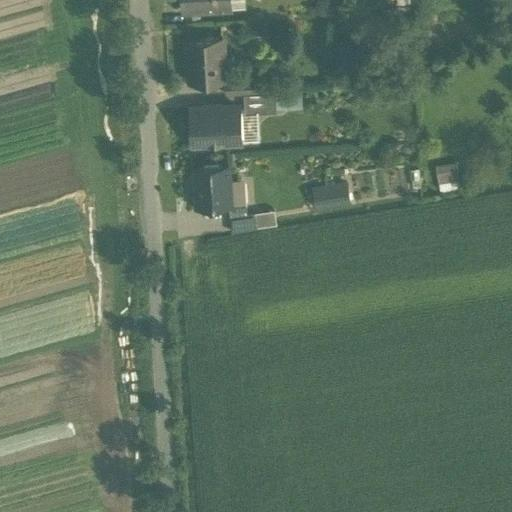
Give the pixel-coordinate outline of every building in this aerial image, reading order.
[(183,0),(184,9),(230,7),(229,0),(183,0)] [(267,23),(241,24),(242,38),(268,37),(267,23)] [(222,36),(187,38),(188,57),(189,57),(191,79),(190,79),(190,81),(225,79),(225,77),(222,36)] [(259,75),(225,77),(225,79),(226,93),(261,91),(259,75)] [(301,90),(275,91),(276,106),(302,106),(301,90)] [(275,91),(261,92),(243,93),(244,113),(258,112),(276,111),(276,106),(275,91)] [(239,105),(191,107),(193,142),(200,142),(202,144),(215,143),(217,141),(241,140),(240,138),(239,113),(239,105)] [(258,112),(244,113),(239,113),(240,138),(259,136),(258,112)] [(444,190),(465,187),(462,162),(441,164),(444,190)] [(227,164),(195,166),(198,206),(230,204),(228,180),(227,164)] [(230,204),(231,216),(246,213),(244,179),(228,180),(230,204)] [(347,182),(313,188),(316,206),(350,200),(347,182)] [(255,212),(257,226),(277,223),(274,209),(255,212)] [(246,213),(231,216),(233,230),(257,226),(255,212),(246,213)]
